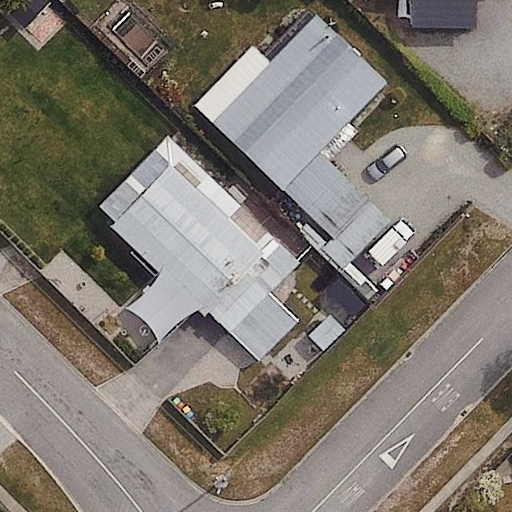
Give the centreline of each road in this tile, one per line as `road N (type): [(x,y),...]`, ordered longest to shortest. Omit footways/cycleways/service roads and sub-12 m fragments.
road 1 (residential): [(313,511),(511,307)]
road 2 (residential): [(0,355),(142,511)]
